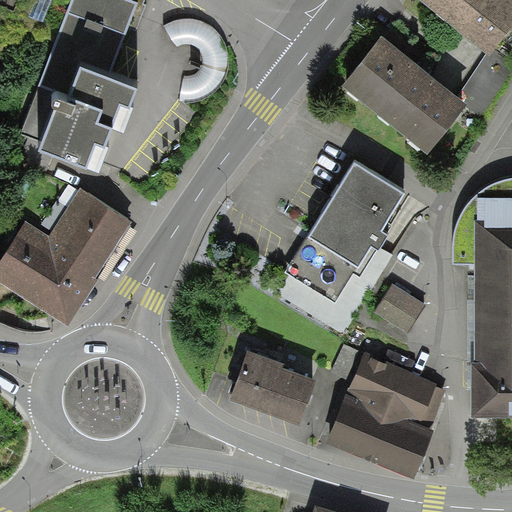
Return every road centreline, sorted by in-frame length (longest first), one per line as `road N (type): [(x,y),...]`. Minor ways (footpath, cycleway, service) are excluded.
road 1 (secondary): [(418,503),(156,423)]
road 2 (tertiary): [(346,0),(184,218)]
road 3 (tertiary): [(184,218),(81,347)]
road 4 (tertiary): [(142,360),(184,218)]
